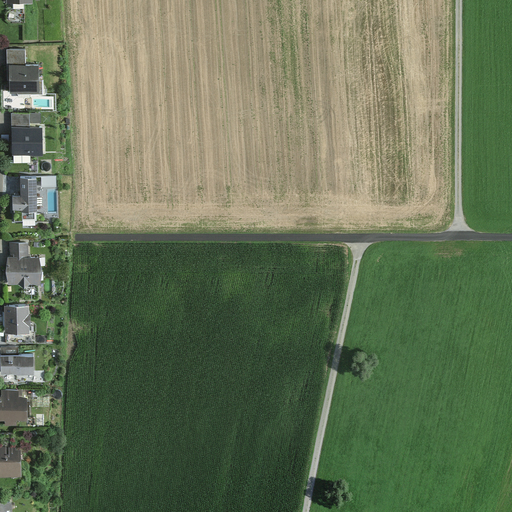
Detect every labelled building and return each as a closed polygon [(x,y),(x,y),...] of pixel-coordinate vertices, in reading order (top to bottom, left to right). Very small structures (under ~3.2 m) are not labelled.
[(17,91),(17,93),(44,93),(43,77),(40,77),(39,62),(25,62),(25,47),(6,48),(7,79),(9,79),(9,91),(17,91)] [(29,153),(43,152),(43,123),(41,123),(41,112),(12,112),(12,152),(14,152),(14,161),(29,160),(29,153)] [(38,209),(37,175),(21,175),(21,194),(17,194),(12,194),(12,208),(14,208),(15,220),(37,219),(36,209),(38,209)] [(24,285),(30,281),(39,281),(39,254),(28,255),(28,241),(10,241),(10,255),(9,255),(9,268),(9,282),(19,282),(24,285)] [(29,303),(5,303),(5,314),(5,330),(29,330),(28,322),(31,322),(30,309),(29,309),(29,303)] [(1,354),(1,372),(34,371),(34,352),(19,352),(19,345),(1,345),(1,354)] [(0,419),(5,419),(5,424),(16,424),(16,418),(27,418),(26,394),(18,395),(18,388),(1,389),(1,395),(0,394),(0,419)] [(0,475),(21,476),(21,446),(16,446),(16,444),(10,444),(3,444),(0,444),(0,475)] [(11,511),(11,500),(0,499),(0,511),(11,511)]
